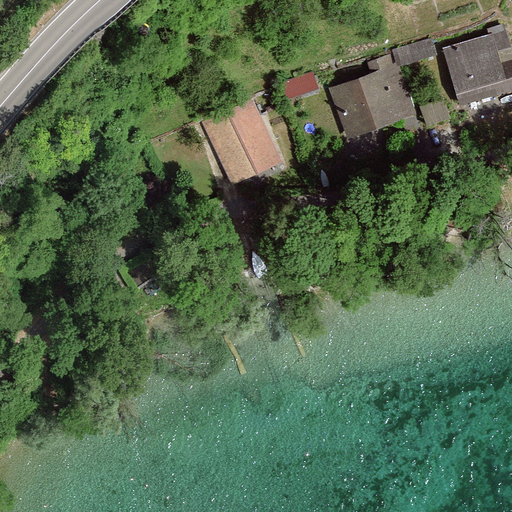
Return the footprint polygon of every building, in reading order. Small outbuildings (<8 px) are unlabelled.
[(511,42),(509,32),(446,48),(461,107),(511,90),(511,42)] [(400,64),(333,86),(351,137),(417,114),(400,64)] [(291,95),(320,87),(316,72),(286,80),(291,95)] [(280,152),(264,118),(216,141),(232,175),(280,152)] [(92,210),(105,235),(133,221),(120,196),(92,210)]
